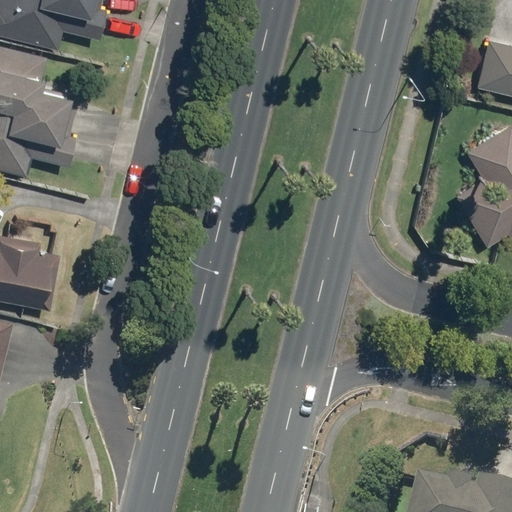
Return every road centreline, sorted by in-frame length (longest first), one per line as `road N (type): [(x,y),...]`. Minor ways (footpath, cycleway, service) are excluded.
road 1 (residential): [(147,496),(98,360),(185,0)]
road 2 (primary): [(147,496),(270,0)]
road 3 (primary): [(389,0),(337,222)]
road 4 (residential): [(511,397),(372,369),(296,390)]
road 5 (residential): [(337,222),(388,283),(511,318)]
road 6 (primary): [(337,222),(296,390)]
road 7 (primary): [(296,390),(266,511)]
